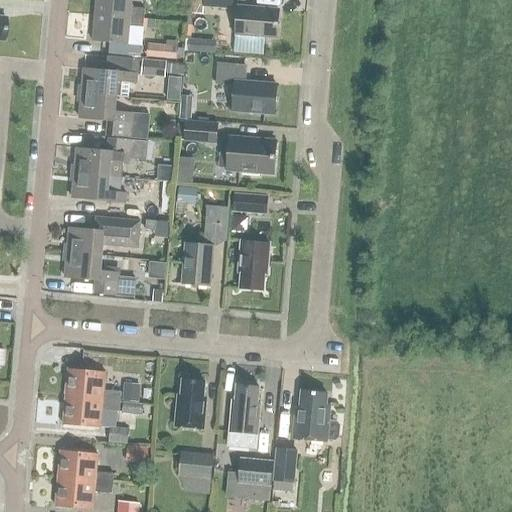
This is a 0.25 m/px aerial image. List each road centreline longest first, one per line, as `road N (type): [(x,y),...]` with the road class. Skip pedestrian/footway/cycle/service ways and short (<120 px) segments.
road 1 (residential): [(31,335),(306,347),(315,331),(330,163),(317,135),(325,0)]
road 2 (residential): [(40,228),(53,72)]
road 3 (residential): [(18,456),(31,335)]
